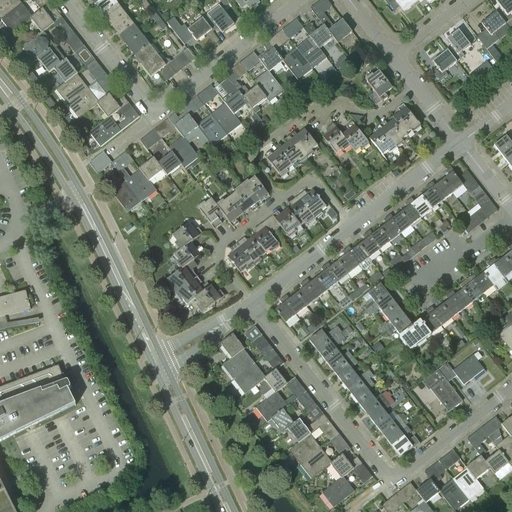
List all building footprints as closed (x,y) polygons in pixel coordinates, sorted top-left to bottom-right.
[(0,0),(0,19),(1,20),(19,6),(21,4),(18,0),(0,0)] [(118,5),(114,0),(102,0),(95,6),(102,16),(118,5)] [(144,0),(141,3),(146,10),(150,7),(144,0)] [(256,0),(233,0),(241,10),(247,6),(250,10),(259,4),(256,0)] [(414,8),(420,3),(417,0),(388,0),(387,1),(395,11),(400,8),(404,13),(413,6),(414,8)] [(511,26),(511,17),(510,15),(511,13),(511,0),(498,0),(495,2),(500,8),(495,12),(496,13),(505,25),(506,25),(509,29),(511,26)] [(310,9),(313,14),(317,11),(320,16),(323,14),(325,12),(318,3),(310,9)] [(12,34),(31,20),(30,19),(32,18),(21,4),(19,6),(1,20),(12,34)] [(49,5),(46,7),(43,10),(41,11),(32,18),(30,19),(31,20),(42,34),(44,32),(52,26),(54,24),(62,18),(56,11),(55,12),(49,5)] [(110,26),(126,15),(118,5),(102,16),(110,26)] [(202,19),(213,33),(218,29),(222,35),(234,25),(222,10),(213,17),(210,13),(202,19)] [(323,14),(320,16),(317,11),(313,14),(317,19),(323,27),(324,26),(333,39),(337,44),(352,33),(342,21),(334,27),(323,14)] [(481,34),(489,45),(491,47),(498,41),(493,34),(505,25),(496,13),(481,25),(486,31),(481,34)] [(161,21),(156,14),(152,17),(157,24),(161,21)] [(133,25),(126,15),(110,26),(118,37),(133,25)] [(73,33),(62,18),(54,24),(52,26),(64,40),(73,33)] [(207,37),(213,33),(202,19),(191,28),(188,24),(180,31),(188,41),(192,37),(197,43),(206,36),(207,37)] [(166,28),(161,21),(157,24),(162,31),(166,28)] [(319,50),(333,39),(324,26),(323,27),(316,32),(310,24),(303,30),(310,38),(319,50)] [(127,47),(142,36),(133,25),(118,37),(127,47)] [(297,35),(289,25),(282,31),(289,41),(297,35)] [(447,51),(456,63),(464,57),(461,53),(470,46),(458,31),(447,41),(451,46),(446,50),(447,51)] [(55,47),(44,32),(42,34),(23,48),(34,63),(38,60),(50,50),(55,47)] [(177,41),(172,35),(167,38),(172,44),(177,41)] [(282,60),(275,51),(283,45),(276,35),(263,46),(266,51),(258,58),(260,61),(259,61),(267,71),(268,71),(269,73),(283,62),(282,60)] [(149,45),(142,36),(127,47),(134,58),(149,45)] [(79,50),(84,47),(77,38),(68,46),(72,50),(77,47),(79,50)] [(326,59),(319,50),(310,38),(296,49),(312,70),(326,59)] [(177,41),(172,44),(178,51),(182,48),(177,41)] [(142,67),(157,56),(149,45),(134,58),(142,67)] [(38,60),(49,74),(61,64),(66,60),(55,47),(50,50),(38,60)] [(298,81),(312,70),(296,49),(282,60),(283,62),(298,81)] [(187,50),(183,53),(191,64),(195,60),(187,50)] [(456,63),(447,51),(432,63),(437,69),(432,72),(440,83),(448,76),(445,73),(456,63)] [(186,67),(191,64),(183,53),(178,57),(186,67)] [(497,65),(503,61),(498,54),(492,59),(497,65)] [(166,67),(157,56),(142,67),(151,78),(159,72),(163,68),(166,67)] [(178,57),(173,61),(181,71),(186,67),(178,57)] [(255,67),(247,58),(239,64),(246,74),(255,67)] [(54,70),(65,84),(74,77),(77,75),(78,74),(66,60),(61,64),(54,70)] [(176,75),(181,71),(173,61),(168,65),(176,75)] [(168,65),(166,67),(163,68),(171,79),(176,75),(168,65)] [(97,82),(106,75),(100,67),(90,74),(97,82)] [(167,82),(171,79),(163,68),(159,72),(167,82)] [(332,68),(324,75),(328,79),(336,73),(332,68)] [(225,75),(228,80),(232,77),(236,82),(240,78),(233,69),(225,75)] [(273,79),(269,73),(268,71),(267,71),(253,83),(257,87),(267,99),(266,100),(269,103),(284,92),(273,79)] [(373,74),(365,80),(382,102),(388,98),(385,94),(392,89),(379,72),(374,76),(373,74)] [(468,78),(473,84),(478,80),(473,74),(468,78)] [(88,89),(77,75),(74,77),(65,84),(56,91),(67,106),(88,89)] [(28,81),(32,86),(38,82),(34,77),(28,81)] [(257,107),(266,100),(267,99),(257,87),(249,93),(244,87),(241,89),(236,82),(232,77),(228,80),(232,85),(238,93),(248,105),(252,111),(256,115),(260,111),(257,107)] [(328,82),(332,87),(336,84),(332,79),(328,82)] [(238,93),(232,85),(228,80),(214,90),(225,104),(234,116),(248,105),(238,93)] [(113,93),(117,89),(111,81),(101,88),(105,93),(110,89),(113,93)] [(88,89),(67,106),(78,120),(97,105),(99,103),(107,96),(109,95),(110,95),(113,93),(110,89),(105,93),(101,88),(97,82),(88,89)] [(212,100),(205,91),(197,97),(204,107),(212,100)] [(110,118),(119,110),(128,103),(124,97),(116,103),(110,95),(109,95),(107,96),(99,103),(97,105),(108,119),(110,117),(110,118)] [(183,108),(186,113),(190,110),(193,115),(198,111),(191,102),(183,108)] [(139,118),(128,103),(119,110),(126,120),(117,127),(110,118),(110,117),(108,119),(89,134),(95,142),(93,144),(98,150),(100,148),(139,118)] [(234,116),(225,104),(224,104),(225,105),(211,115),(227,137),(242,125),(234,116)] [(393,119),(394,121),(406,135),(407,135),(406,135),(411,131),(413,133),(420,127),(403,105),(397,110),(400,114),(393,119)] [(197,126),(190,118),(187,113),(179,119),(175,115),(168,120),(182,138),(183,137),(184,139),(188,136),(193,142),(197,138),(203,146),(208,142),(198,129),(198,128),(197,127),(197,126)] [(227,137),(211,115),(197,126),(197,127),(198,128),(198,129),(208,142),(213,148),(227,137)] [(260,121),(265,127),(269,123),(265,117),(260,121)] [(408,137),(407,135),(406,135),(394,121),(388,126),(385,122),(379,126),(397,148),(404,143),(402,141),(408,137)] [(350,147),(354,153),(360,149),(361,151),(369,145),(352,123),(346,128),(349,131),(342,136),(350,147)] [(154,131),(161,140),(169,134),(162,124),(154,131)] [(343,152),(350,147),(342,136),(333,124),(325,130),(328,134),(323,138),(336,155),(341,150),(343,152)] [(389,154),(397,148),(379,126),(374,131),(377,134),(370,140),(382,156),(388,152),(389,154)] [(289,137),(306,159),(314,153),(312,152),(318,147),(305,131),(297,137),(295,133),(289,137)] [(148,136),(140,142),(143,146),(147,144),(151,148),(155,145),(148,136)] [(184,139),(183,137),(182,138),(168,149),(172,153),(181,166),(184,170),(199,158),(184,139)] [(299,165),(306,159),(289,137),(284,141),(287,145),(279,151),(292,167),(298,163),(299,165)] [(501,156),(511,147),(511,144),(506,137),(494,147),(501,156)] [(508,165),(511,161),(511,147),(501,156),(508,165)] [(287,171),(292,167),(279,151),(273,156),(270,152),(264,157),(281,179),(289,173),(287,171)] [(111,164),(112,164),(103,153),(89,164),(97,175),(111,164)] [(167,177),(181,166),(172,153),(158,164),(157,165),(163,172),(167,177)] [(120,158),(115,161),(122,170),(123,170),(127,167),(120,158)] [(149,183),(149,182),(163,172),(157,165),(158,164),(154,159),(139,170),(139,171),(140,171),(149,183)] [(156,191),(149,182),(149,183),(140,171),(139,171),(130,178),(123,170),(122,170),(115,161),(112,164),(111,164),(126,182),(142,202),(156,191)] [(209,170),(215,165),(211,161),(206,165),(209,170)] [(446,172),(449,176),(442,182),(452,195),(463,186),(462,185),(458,180),(453,174),(454,173),(451,168),(446,172)] [(471,177),(467,172),(458,180),(462,185),(471,177)] [(462,185),(463,186),(465,190),(475,182),(471,177),(462,185)] [(241,186),(258,208),(263,205),(260,201),(268,195),(255,179),(249,183),(248,181),(241,186)] [(127,214),(142,202),(126,182),(111,193),(127,214)] [(442,203),(452,195),(442,182),(435,187),(432,183),(428,186),(442,203)] [(465,190),(469,195),(479,187),(475,182),(465,190)] [(252,213),(258,208),(241,186),(233,192),(235,194),(230,198),(243,214),(249,209),(252,213)] [(431,211),(442,203),(428,186),(425,188),(428,192),(421,198),(431,211)] [(482,192),(479,187),(469,195),(473,199),(482,192)] [(304,192),(297,198),(314,219),(322,214),(320,212),(325,207),(313,191),(307,195),(304,192)] [(473,199),(477,205),(486,197),(482,192),(473,199)] [(490,202),(486,197),(477,205),(480,209),(485,206),(490,202)] [(236,220),(243,214),(230,198),(224,202),(223,200),(216,206),(224,216),(224,217),(233,228),(238,224),(236,220)] [(307,225),(314,219),(297,198),(290,203),(293,207),(287,211),(300,227),(306,223),(307,225)] [(414,203),(411,199),(407,202),(421,219),(431,211),(421,198),(414,203)] [(224,217),(224,216),(216,206),(211,200),(206,204),(204,202),(197,208),(214,230),(222,224),(219,220),(224,217)] [(421,219),(407,202),(404,204),(407,209),(400,214),(410,227),(421,219)] [(490,202),(485,206),(492,215),(497,211),(490,202)] [(480,209),(480,210),(487,219),(492,215),(485,206),(480,209)] [(337,216),(331,209),(326,214),(332,221),(337,216)] [(482,223),(487,219),(480,210),(475,214),(482,223)] [(295,231),(300,227),(287,211),(281,216),(278,212),(266,221),(274,231),(280,227),(289,239),(297,233),(295,231)] [(462,223),(465,221),(469,218),(465,213),(459,219),(462,223)] [(410,227),(400,214),(394,219),(390,215),(387,218),(400,235),(410,227)] [(477,227),(482,223),(475,214),(470,218),(477,227)] [(386,225),(379,230),(390,243),(400,235),(387,218),(383,221),(386,225)] [(472,231),(477,227),(470,218),(469,218),(465,221),(472,231)] [(270,235),(274,231),(266,221),(254,230),(257,234),(252,238),(265,255),(270,250),(272,252),(279,247),(270,235)] [(467,235),(472,231),(465,221),(462,223),(460,225),(467,235)] [(175,245),(180,251),(190,244),(202,234),(198,229),(194,231),(189,224),(172,237),(177,243),(175,245)] [(443,234),(447,231),(443,226),(439,229),(443,234)] [(379,251),(390,243),(379,230),(373,235),(369,231),(366,234),(379,251)] [(366,234),(362,237),(366,241),(359,246),(369,259),(379,251),(366,234)] [(260,258),(265,255),(252,238),(247,242),(244,238),(237,244),(254,266),(262,260),(260,258)] [(428,238),(423,243),(426,247),(432,243),(428,238)] [(420,252),(426,247),(423,243),(417,247),(420,252)] [(196,250),(190,244),(180,251),(173,256),(178,262),(177,263),(182,270),(181,270),(182,271),(184,269),(204,253),(199,247),(196,250)] [(247,272),(254,266),(237,244),(230,250),(233,253),(227,258),(240,274),(246,270),(247,272)] [(349,247),(345,250),(358,267),(361,271),(364,271),(371,265),(371,263),(369,259),(359,246),(352,251),(349,247)] [(358,267),(345,250),(342,253),(345,257),(338,262),(348,276),(358,267)] [(407,254),(401,259),(405,263),(411,259),(407,254)] [(399,256),(389,264),(395,271),(405,264),(399,256)] [(504,279),(511,272),(511,268),(504,258),(497,263),(494,259),(490,262),(504,279)] [(328,264),(324,266),(338,284),(348,276),(338,262),(331,268),(328,264)] [(493,287),(504,279),(490,262),(487,265),(490,269),(483,274),(493,287)] [(338,284),(324,266),(321,269),(324,273),(317,279),(327,292),(338,284)] [(175,295),(197,278),(193,272),(189,275),(184,269),(182,271),(181,270),(167,281),(172,287),(170,288),(175,295)] [(388,270),(382,275),(385,279),(391,274),(388,270)] [(483,295),(493,287),(483,274),(476,279),(473,275),(469,278),(483,295)] [(374,277),(369,280),(373,285),(378,282),(374,277)] [(203,293),(198,286),(201,283),(197,278),(175,295),(181,301),(182,300),(187,306),(195,300),(203,293)] [(472,303),(483,295),(469,278),(466,281),(469,285),(462,290),(472,303)] [(307,280),(303,283),(317,300),(327,292),(317,279),(310,284),(307,280)] [(306,308),(317,300),(303,283),(300,285),(303,289),(296,295),(306,308)] [(359,290),(362,294),(368,289),(365,285),(359,290)] [(367,295),(371,300),(369,302),(365,305),(366,306),(363,309),(366,313),(376,306),(388,296),(380,285),(367,295)] [(195,300),(199,306),(197,307),(203,314),(224,297),(220,291),(216,294),(211,287),(210,287),(206,290),(203,293),(195,300)] [(357,298),(362,294),(359,290),(353,294),(357,298)] [(462,311),(472,303),(462,290),(455,295),(452,291),(449,294),(462,311)] [(0,511),(14,511),(0,481),(0,443),(73,407),(67,391),(71,389),(68,383),(67,383),(65,383),(58,367),(0,387),(0,323),(7,322),(5,316),(31,310),(26,291),(0,297),(0,511)] [(452,319),(462,311),(449,294),(445,297),(448,301),(441,306),(452,319)] [(296,316),(306,308),(296,295),(289,300),(286,296),(282,299),(296,316)] [(388,296),(376,306),(366,313),(369,317),(373,315),(374,316),(378,314),(376,312),(379,310),(384,316),(397,306),(388,296)] [(352,302),(348,297),(337,305),(341,310),(352,302)] [(285,324),(296,316),(282,299),(279,301),(282,306),(275,311),(285,324)] [(383,334),(386,332),(405,317),(397,306),(384,316),(389,322),(386,324),(385,323),(381,326),(382,327),(379,330),(383,334)] [(441,327),(452,319),(441,306),(434,312),(431,307),(428,310),(441,327)] [(503,308),(497,313),(500,317),(506,313),(503,308)] [(431,335),(441,327),(428,310),(424,313),(427,317),(420,322),(431,335)] [(511,314),(506,317),(511,324),(511,325),(498,336),(511,353),(511,314)] [(405,317),(386,332),(390,338),(394,335),(393,333),(395,331),(400,337),(413,327),(405,317)] [(317,322),(320,326),(326,322),(323,318),(317,322)] [(315,331),(320,326),(317,322),(312,327),(315,331)] [(431,335),(420,322),(413,327),(400,337),(399,338),(410,353),(431,336),(431,335)] [(309,334),(303,327),(298,331),(300,335),(296,338),(299,342),(309,334)] [(340,334),(341,333),(337,327),(328,334),(329,336),(326,338),(321,331),(309,341),(317,352),(340,334)] [(250,344),(261,336),(255,328),(244,336),(250,344)] [(340,334),(317,352),(325,362),(338,352),(333,346),(336,344),(337,346),(345,340),(340,334)] [(220,345),(231,359),(243,349),(233,336),(220,345)] [(455,346),(459,350),(465,346),(461,341),(455,346)] [(257,350),(260,354),(265,351),(268,354),(273,351),(266,342),(257,350)] [(381,350),(376,345),(372,348),(376,354),(381,350)] [(244,350),(243,349),(231,359),(232,359),(222,367),(233,381),(254,365),(243,351),(244,350)] [(333,373),(352,358),(348,352),(342,357),(338,352),(325,362),(333,373)] [(447,364),(442,367),(452,380),(456,377),(463,386),(483,370),(472,356),(453,372),(447,364)] [(284,365),(278,357),(268,364),(271,368),(276,365),(279,368),(284,365)] [(342,384),(354,374),(350,368),(352,366),(353,367),(357,364),(352,358),(333,373),(342,384)] [(245,395),(264,380),(265,379),(254,365),(233,381),(245,395)] [(462,402),(447,383),(452,380),(442,367),(438,371),(422,383),(428,392),(430,391),(448,414),(462,402)] [(276,370),(274,372),(265,379),(264,380),(265,382),(262,385),(268,393),(263,397),(267,400),(275,394),(274,394),(276,393),(277,393),(285,386),(287,385),(276,371),(276,370)] [(354,374),(342,384),(350,394),(369,379),(365,374),(361,377),(362,378),(359,380),(354,374)] [(369,379),(350,394),(358,405),(371,395),(366,389),(369,387),(370,388),(374,385),(369,379)] [(293,396),(297,401),(306,394),(299,385),(290,392),(293,396)] [(276,393),(274,394),(275,394),(267,400),(256,409),(267,424),(271,421),(283,411),(288,407),(277,393),(276,393)] [(371,395),(358,405),(366,416),(385,400),(382,395),(381,395),(377,398),(378,399),(376,401),(371,395)] [(394,404),(390,398),(389,397),(385,400),(390,407),(394,404)] [(317,407),(311,400),(302,407),(305,411),(310,408),(312,411),(317,407)] [(385,400),(366,416),(375,426),(387,416),(382,410),(385,408),(386,409),(390,407),(385,400)] [(299,421),(294,425),(287,431),(298,444),(310,435),(328,422),(323,416),(317,407),(312,411),(307,415),(313,421),(314,420),(315,422),(306,429),(299,421)] [(287,431),(294,425),(283,411),(271,421),(282,435),(287,431)] [(387,416),(375,426),(383,436),(401,421),(397,416),(394,419),(395,420),(392,422),(387,416)] [(511,417),(501,426),(509,436),(510,436),(511,438),(511,439),(511,417)] [(401,421),(383,436),(391,447),(404,437),(399,431),(402,429),(403,431),(407,428),(405,426),(401,421)] [(511,439),(511,438),(510,436),(509,436),(502,442),(498,431),(496,432),(489,423),(481,429),(481,430),(488,439),(495,447),(499,452),(508,464),(508,465),(511,469),(511,467),(511,439)] [(323,435),(329,443),(339,436),(333,428),(323,435)] [(481,430),(477,433),(483,442),(488,439),(481,430)] [(480,445),(482,443),(475,434),(466,440),(470,445),(474,442),(478,447),(480,445)] [(310,435),(298,444),(298,445),(289,452),(300,466),(321,450),(310,436),(310,435)] [(404,437),(391,447),(400,458),(412,449),(413,450),(419,444),(414,437),(410,440),(411,441),(409,444),(404,437)] [(350,450),(344,442),(334,450),(338,454),(343,450),(346,454),(350,450)] [(486,454),(480,445),(478,447),(474,442),(470,445),(480,458),(481,458),(486,454)] [(311,480),(330,466),(332,464),(321,450),(300,466),(311,480)] [(494,475),(508,465),(508,464),(499,452),(485,463),(484,463),(490,470),(494,475)] [(342,456),(340,457),(332,464),(330,466),(341,480),(343,478),(353,470),(361,464),(357,458),(349,464),(343,456),(342,456)] [(446,456),(438,462),(445,472),(454,465),(446,456)] [(476,481),(490,470),(484,463),(485,463),(481,458),(480,458),(466,468),(469,472),(476,481)] [(434,480),(439,476),(432,467),(424,473),(428,478),(431,476),(434,480)] [(476,481),(469,472),(466,468),(466,469),(466,470),(452,480),(469,501),(483,490),(476,481)] [(363,486),(372,478),(366,470),(356,477),(363,486)] [(439,476),(434,480),(431,476),(428,478),(430,481),(434,486),(442,479),(439,476)] [(354,493),(343,478),(341,480),(322,494),(333,509),(354,493)] [(453,511),(454,511),(469,501),(452,480),(438,491),(438,492),(439,494),(453,511)] [(424,502),(426,504),(439,494),(438,492),(438,491),(434,486),(430,481),(416,492),(417,494),(424,503),(424,502)] [(403,505),(417,494),(416,492),(410,484),(396,495),(403,505)] [(393,511),(397,510),(390,500),(381,507),(385,511),(389,509),(391,511),(393,511)] [(431,511),(426,504),(424,502),(424,503),(411,511),(431,511)]
